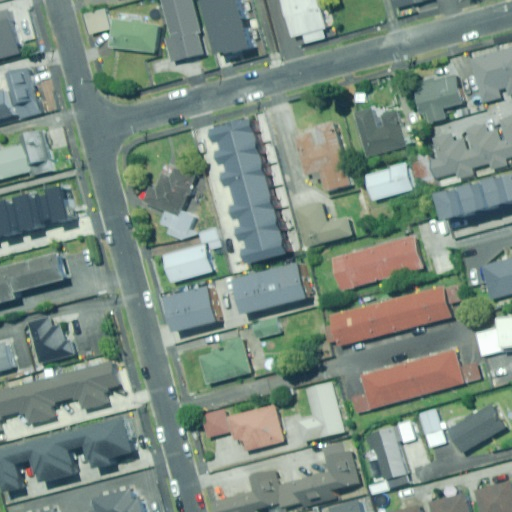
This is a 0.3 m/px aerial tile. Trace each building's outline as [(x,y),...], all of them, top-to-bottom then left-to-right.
[(208,56),(196,0),(167,0),(175,39),(172,39),(177,62),(208,56)] [(260,18),(255,0),(205,0),(209,16),(228,11),(232,25),(260,18)] [(308,44),(327,40),(325,31),(329,30),(321,0),(285,0),(295,39),(306,36),(308,44)] [(396,0),(400,10),(434,0),(396,0)] [(0,61),(27,55),(16,11),(0,15),(0,61)] [(115,31),(109,12),(89,17),(94,36),(115,31)] [(143,17),(120,14),(116,48),(161,54),(164,27),(142,24),(143,17)] [(511,48),(473,61),(486,105),(504,99),(502,92),(509,90),(511,99),(511,98),(511,48)] [(41,101),(34,71),(9,77),(12,91),(0,93),(0,123),(23,117),(23,120),(45,115),(41,101)] [(457,76),(422,86),(425,98),(420,100),(425,118),(430,117),(432,125),(450,120),(448,110),(465,106),(457,76)] [(409,149),(399,112),(386,115),(389,130),(382,131),(377,111),(359,115),(370,158),(409,149)] [(511,118),(502,121),(507,140),(504,141),(500,131),(490,134),(488,125),(475,129),(469,130),(475,150),(471,151),(467,139),(457,142),(455,135),(436,140),(442,160),(436,161),(441,180),(458,175),(460,181),(477,176),(475,170),(492,165),(494,173),(511,167),(511,165),(510,160),(511,159),(511,118)] [(344,142),(340,124),(318,130),(320,133),(299,139),(309,177),(316,175),(318,182),(325,180),(328,193),(356,186),(344,142)] [(0,182),(37,172),(35,166),(54,161),(47,133),(23,140),(25,146),(0,153),(0,182)] [(248,170),(244,155),(217,161),(225,196),(266,187),(261,167),(248,170)] [(438,190),(431,156),(414,160),(422,193),(438,190)] [(418,191),(410,165),(370,177),(378,202),(418,191)] [(170,235),(185,241),(190,240),(200,213),(187,208),(199,177),(179,170),(176,180),(167,177),(161,192),(156,190),(150,205),(169,212),(164,225),(172,228),(170,235)] [(511,175),(493,181),(497,193),(490,194),(497,218),(503,217),(511,214),(511,175)] [(58,239),(50,193),(34,196),(36,205),(19,208),(0,211),(0,239),(35,233),(37,242),(58,239)] [(290,219),(285,199),(258,205),(263,226),(290,219)] [(333,224),(327,203),(300,210),(310,248),(357,236),(352,218),(333,224)] [(485,232),(477,208),(457,215),(461,226),(452,229),(456,242),(485,232)] [(297,248),(291,223),(234,238),(241,263),(297,248)] [(225,248),(220,230),(203,234),(207,246),(169,257),(176,284),(218,273),(212,251),(225,248)] [(426,270),(417,238),(337,259),(346,292),(426,270)] [(455,275),(452,254),(433,257),(436,278),(455,275)] [(74,281),(66,255),(0,272),(0,307),(26,300),(24,295),(74,281)] [(511,258),(488,265),(497,299),(511,294),(511,258)] [(313,300),(304,265),(241,281),(250,316),(313,300)] [(459,283),(336,317),(344,349),(468,315),(459,283)] [(224,324),(215,288),(173,299),(182,334),(224,324)] [(63,330),(60,318),(34,325),(45,365),(77,357),(69,328),(63,330)] [(511,351),(511,319),(505,320),(506,329),(479,334),(484,357),(511,351)] [(286,334),(282,320),(257,326),(260,341),(286,334)] [(209,337),(191,343),(196,359),(214,354),(209,337)] [(230,352),(204,359),(211,385),(258,373),(250,339),(228,345),(230,352)] [(0,374),(20,369),(13,344),(0,347),(0,374)] [(360,415),(467,385),(484,380),(479,364),(462,369),(457,351),(365,377),(371,395),(355,400),(360,415)] [(79,400),(82,413),(112,405),(109,393),(125,389),(117,362),(0,394),(0,435),(7,434),(4,422),(7,421),(6,418),(25,412),(30,427),(63,418),(59,405),(79,400)] [(349,434),(337,384),(312,390),(318,419),(305,422),(310,443),(349,434)] [(511,429),(497,404),(453,429),(467,454),(511,429)] [(286,444),(278,408),(231,419),(229,411),(205,417),(211,439),(236,433),(239,443),(247,442),(250,453),(286,444)] [(446,431),(440,410),(423,415),(429,436),(446,431)] [(392,491),(413,485),(402,446),(420,441),(414,420),(369,433),(374,450),(379,448),(392,491)] [(93,447),(99,470),(120,465),(119,460),(139,454),(131,423),(1,458),(10,494),(28,489),(22,467),(41,462),(47,484),(82,475),(76,451),(93,447)] [(237,456),(234,444),(215,450),(221,472),(246,464),(243,454),(237,456)] [(306,505),(307,509),(367,495),(357,453),(329,460),(333,475),(300,482),(306,505)] [(226,498),(228,511),(277,511),(306,505),(300,482),(285,486),(282,471),(254,478),(257,491),(226,498)] [(511,511),(511,482),(479,492),(484,511),(511,511)] [(145,504),(142,490),(101,501),(104,511),(151,511),(149,503),(145,504)] [(471,511),(467,493),(433,502),(435,511),(471,511)] [(370,511),(368,501),(334,509),(335,511),(370,511)]
